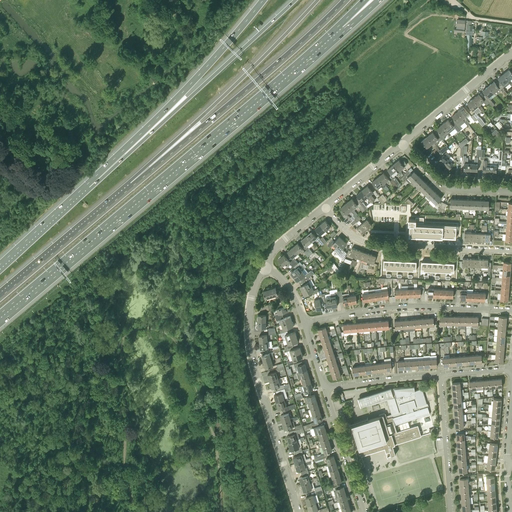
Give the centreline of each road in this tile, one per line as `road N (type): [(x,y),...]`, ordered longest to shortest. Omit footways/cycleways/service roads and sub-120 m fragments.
road 1 (motorway): [(0,318),(341,27)]
road 2 (motorway): [(345,0),(132,185)]
road 3 (motorway): [(295,0),(87,186)]
road 4 (motorway): [(318,0),(132,185)]
road 5 (residential): [(301,511),(251,343),(252,293),(264,264)]
road 6 (trunk): [(262,0),(87,186)]
road 7 (residential): [(306,322),(420,306),(511,308)]
road 8 (residential): [(511,251),(376,244),(347,231),(324,205)]
road 9 (motorway): [(132,185),(0,296)]
road 10 (residential): [(402,144),(511,53)]
road 11 (residential): [(450,511),(439,373)]
road 12 (residential): [(365,511),(326,390)]
road 13 (residential): [(511,192),(448,188),(402,144)]
